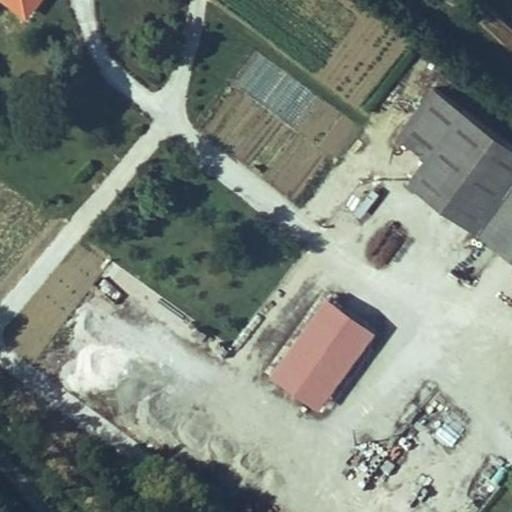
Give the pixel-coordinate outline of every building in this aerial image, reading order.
[(56,0),(72,11),(80,0),(56,0)] [(422,152),(406,174),(511,253),(511,134),(469,102),(474,94),(443,71),(396,133),(422,152)] [(370,256),(384,264),(401,233),(387,225),(370,256)] [(398,267),(387,276),(429,328),(440,319),(398,267)] [(327,292),(273,369),(322,403),(376,325),(327,292)]
